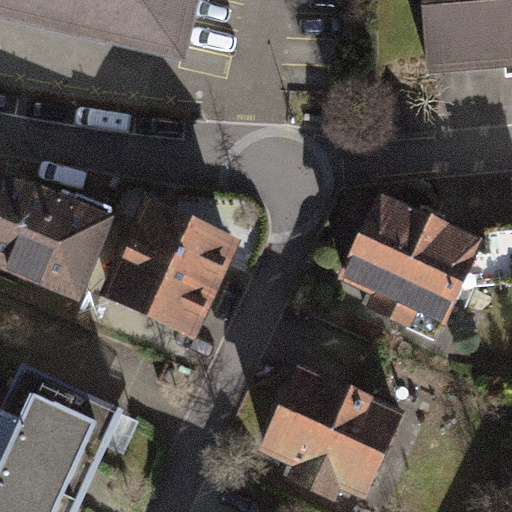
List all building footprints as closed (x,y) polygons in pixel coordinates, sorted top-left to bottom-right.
[(202,0),(0,0),(0,28),(185,73),(202,0)] [(511,0),(421,0),(428,81),(511,74),(511,0)] [(34,189),(3,182),(0,198),(0,277),(77,309),(115,223),(34,189)] [(486,246),(380,196),(338,285),(372,301),(366,313),(412,334),(419,319),(446,332),(466,289),(511,284),(511,236),(490,239),(491,259),(480,260),(486,246)] [(241,248),(144,204),(99,304),(196,348),(241,248)] [(409,416),(300,367),(259,458),(293,473),(286,487),(336,509),(342,496),(368,507),(409,416)] [(0,414),(0,511),(79,511),(124,416),(21,371),(0,414)]
